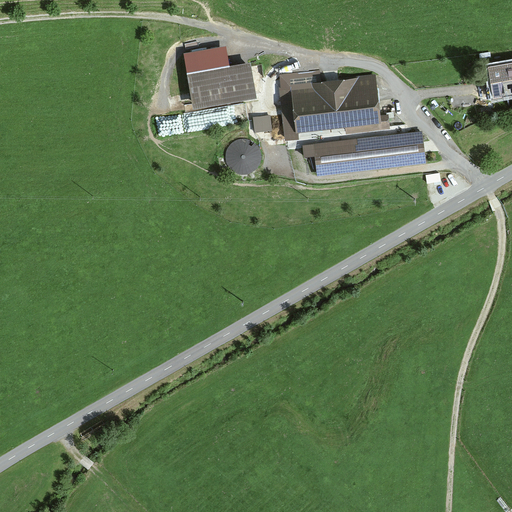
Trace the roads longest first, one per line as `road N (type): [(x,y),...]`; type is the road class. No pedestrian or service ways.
road 1 (tertiary): [(0,465),(511,172)]
road 2 (track): [(486,186),(501,216),(501,254),(459,388),(448,511)]
road 3 (track): [(0,20),(122,13),(218,30)]
